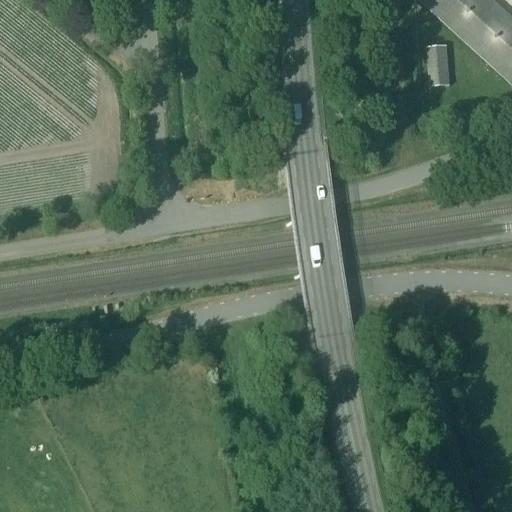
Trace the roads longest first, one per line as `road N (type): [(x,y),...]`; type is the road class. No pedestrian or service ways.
road 1 (primary): [(375,511),(331,338),(292,0)]
road 2 (unclassified): [(165,224),(342,195),(511,144)]
road 3 (unclassified): [(0,359),(129,339),(299,297)]
road 4 (unclassified): [(165,224),(150,0)]
road 5 (unclassified): [(511,284),(412,283),(299,297)]
road 6 (unclassified): [(0,253),(165,224)]
